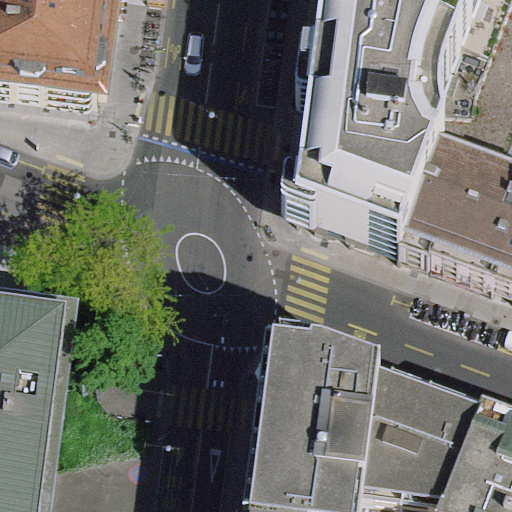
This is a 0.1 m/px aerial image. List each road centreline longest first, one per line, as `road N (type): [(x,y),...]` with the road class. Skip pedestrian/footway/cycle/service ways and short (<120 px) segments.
road 1 (residential): [(200,264),(511,373)]
road 2 (residential): [(224,0),(200,264)]
road 3 (residential): [(189,511),(204,347),(200,264)]
road 4 (residential): [(200,264),(0,191)]
